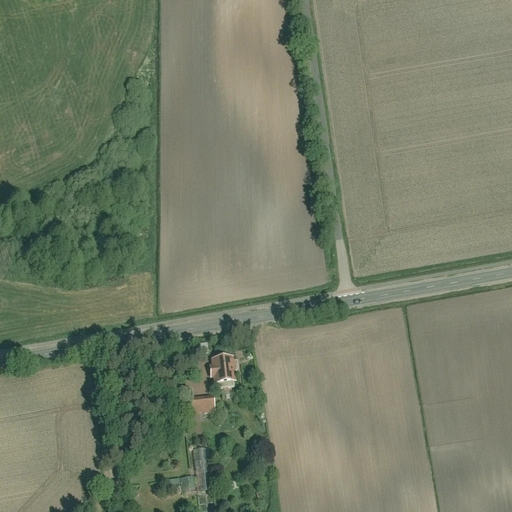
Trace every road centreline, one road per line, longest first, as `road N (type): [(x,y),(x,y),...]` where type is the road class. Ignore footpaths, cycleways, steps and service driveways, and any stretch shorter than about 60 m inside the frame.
road 1 (tertiary): [(0,363),(346,304)]
road 2 (residential): [(303,0),(346,304)]
road 3 (tertiary): [(346,304),(511,275)]
